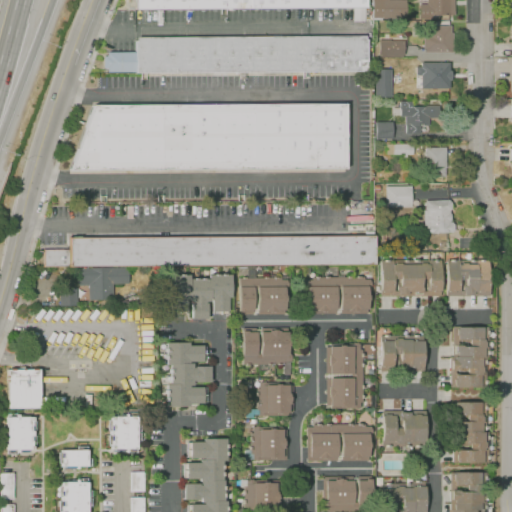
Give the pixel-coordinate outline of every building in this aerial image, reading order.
[(365,0),(365,7),(135,9),(135,0),(365,0)] [(404,0),(404,16),(371,16),(371,0),(404,0)] [(419,17),(438,17),(438,13),(453,12),(453,0),(426,0),(426,2),(419,2),(419,17)] [(424,50),(453,50),(452,31),(451,31),(451,23),(430,23),(430,35),(424,35),(424,50)] [(137,37),(366,35),(366,71),(107,73),(107,68),(103,68),(103,56),(107,56),(107,52),(134,52),(134,40),(137,40),(137,37)] [(404,56),(404,39),(371,39),(372,55),(404,56)] [(421,86),(449,86),(449,61),(421,61),(421,66),(416,66),(416,74),(421,74),(421,86)] [(375,68),(391,68),(391,95),(375,95),(375,68)] [(405,133),(429,132),(429,116),(439,116),(439,104),(412,105),(412,100),(399,100),(399,106),(392,107),(392,114),(405,114),(405,133)] [(92,105),(346,103),(345,169),(69,171),(92,105)] [(375,121),(392,121),(392,137),(376,137),(375,121)] [(386,143),(413,143),(413,153),(386,153),(386,143)] [(425,146),(446,145),(446,171),(425,171),(425,146)] [(385,185),(410,185),(410,204),(385,205),(385,185)] [(425,199),(425,209),(423,209),(423,224),(426,225),(427,231),(452,231),(454,228),(454,224),(450,220),(450,212),(449,209),(452,206),(451,200),(449,198),(425,199)] [(68,238),(373,235),(373,263),(234,264),(43,266),(43,250),(68,250),(68,238)] [(439,258),(380,258),(380,294),(439,294),(439,258)] [(446,258),(446,294),(486,294),(487,259),(446,258)] [(87,299),(112,299),(112,284),(127,284),(126,267),(75,267),(75,285),(87,285),(87,299)] [(233,271),(155,271),(156,310),(185,310),(185,299),(189,299),(189,319),(207,319),(207,301),(210,301),(210,312),(230,312),(230,299),(233,299),(233,271)] [(338,284),(367,284),(368,311),(338,311),(338,284)] [(252,285),(238,285),(239,313),(252,313),(252,285)] [(256,285),(285,285),(285,312),(256,312),(256,285)] [(305,285),(335,285),(335,312),(306,312),(305,285)] [(58,305),(76,305),(75,287),(58,287),(58,305)] [(451,324),(486,325),(485,386),(450,385),(451,324)] [(242,328),(287,326),(288,360),(284,360),(257,361),(243,361),(242,328)] [(380,334),(380,368),(422,368),(422,333),(380,334)] [(165,341),(188,341),(188,344),(201,344),(201,360),(191,360),(191,366),(209,366),(209,380),(192,380),(192,385),(203,385),(203,402),(190,402),(190,406),(165,406),(165,341)] [(324,345),(359,345),(359,405),(325,405),(324,345)] [(5,370),(38,369),(38,405),(5,405),(5,370)] [(258,380),(292,381),(291,414),(257,414),(258,380)] [(451,401),(452,461),(493,460),(494,400),(451,401)] [(381,409),(381,445),(424,446),(424,410),(381,409)] [(6,412),(15,412),(15,415),(32,415),(32,419),(39,419),(39,431),(32,431),(32,435),(34,435),(34,445),(33,445),(33,448),(29,448),(29,449),(29,451),(16,451),(16,452),(6,452),(6,412)] [(107,450),(136,450),(136,415),(107,414),(107,450)] [(306,423),(306,460),(370,460),(370,423),(306,423)] [(252,425),(257,425),(285,425),(285,458),(252,458),(252,442),(252,425)] [(190,511),(226,511),(226,436),(202,436),(202,439),(189,439),(189,457),(199,457),(199,461),(185,461),(185,477),(201,477),(201,483),(185,483),(185,497),(203,497),(203,503),(190,503),(190,511)] [(60,448),(76,449),(76,446),(85,446),(85,458),(89,458),(89,464),(77,464),(77,468),(74,468),(60,468),(60,462),(58,463),(58,452),(60,452),(60,448)] [(449,470),(449,511),(487,511),(487,471),(449,470)] [(130,471),(143,471),(143,491),(130,491),(130,471)] [(0,472),(12,472),(12,498),(0,498),(0,472)] [(321,474),(321,511),(370,511),(369,475),(321,474)] [(60,511),(60,480),(74,480),(74,478),(76,478),(76,481),(86,481),(86,511),(60,511)] [(245,478),(250,478),(277,478),(276,506),(244,506),(244,496),(245,478)] [(382,481),(382,511),(424,511),(424,480),(382,481)] [(131,511),(131,497),(143,497),(143,511),(131,511)]
